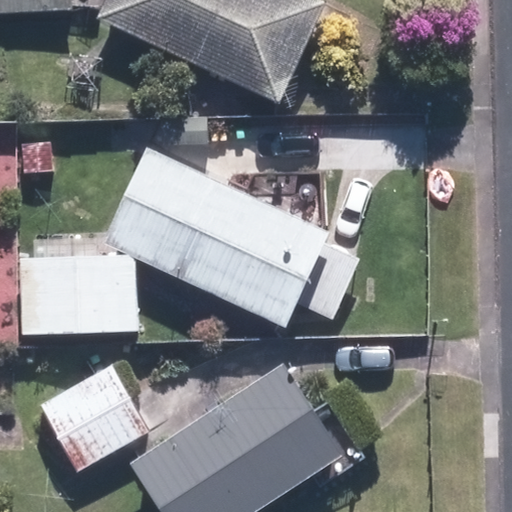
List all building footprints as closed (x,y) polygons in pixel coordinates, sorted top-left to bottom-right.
[(77,0),(0,0),(0,10),(78,9),(77,0)] [(334,0),(110,0),(106,11),(290,96),(334,0)] [(337,229),(156,142),(112,233),(293,320),(337,229)] [(29,255),(30,328),(142,327),(141,254),(29,255)] [(251,511),(350,446),(290,359),(146,456),(184,511),(251,511)] [(49,403),(85,465),(151,426),(116,365),(49,403)]
